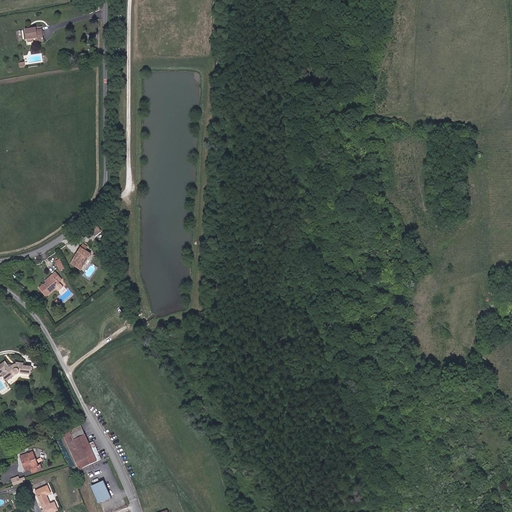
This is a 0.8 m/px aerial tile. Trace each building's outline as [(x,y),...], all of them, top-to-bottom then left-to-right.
[(25,29),(26,39),(30,39),(37,38),(37,41),(42,41),(41,30),(36,30),(36,28),(25,29)] [(102,228),(97,222),(90,227),(95,233),(102,228)] [(82,241),(78,248),(80,250),(75,258),(83,263),(90,250),(84,247),(86,244),(82,241)] [(80,267),(83,263),(75,258),(80,250),(78,248),(70,261),(80,267)] [(48,296),(57,288),(60,291),(63,288),(58,282),(61,279),(55,272),(52,275),(54,277),(46,284),(41,289),(48,296)] [(54,277),(52,275),(44,282),(46,284),(54,277)] [(32,375),(33,368),(25,366),(25,363),(19,362),(19,364),(8,363),(6,361),(0,364),(0,373),(1,374),(5,381),(14,375),(16,376),(20,376),(21,374),(32,375)] [(94,459),(83,434),(73,438),(72,436),(67,438),(78,465),(94,459)] [(41,465),(39,460),(36,461),(32,449),(23,453),(24,458),(22,459),(24,466),(29,464),(30,469),(41,465)] [(13,482),(19,479),(18,476),(16,473),(10,476),(13,482)] [(110,496),(103,481),(91,487),(99,502),(110,496)] [(47,482),(36,487),(45,509),(55,505),(52,496),(48,497),(46,491),(50,489),(47,482)] [(160,503),(157,498),(150,501),(153,507),(160,503)]
